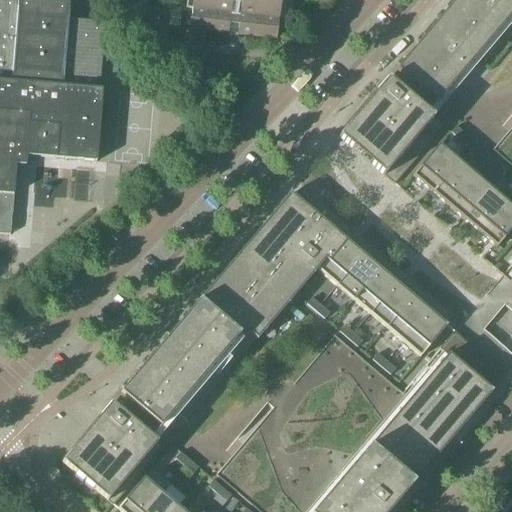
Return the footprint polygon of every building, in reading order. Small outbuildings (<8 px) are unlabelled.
[(68,2),(39,0),(0,0),(0,234),(10,235),(15,165),(25,156),(96,162),(101,89),(98,89),(103,22),(67,19),(68,2)] [(192,0),(189,29),(189,30),(228,34),(238,35),(275,39),(280,0),(192,0)] [(511,0),(455,0),(396,70),(436,104),(511,14),(511,0)] [(394,186),(443,127),(388,80),(338,138),(394,186)] [(242,445),(215,476),(257,511),(315,511),(462,340),(489,363),(496,355),(497,355),(509,354),(502,348),(494,341),(482,331),(504,305),(511,312),(511,285),(509,283),(511,280),(511,127),(492,151),(511,167),(511,264),(510,266),(501,277),(498,281),(485,296),(470,313),(457,329),(453,333),(434,356),(427,364),(401,394),(334,337),(302,374),(293,385),(273,409),(242,445)] [(456,128),(450,134),(460,141),(465,135),(456,128)] [(429,191),(456,160),(439,146),(412,177),(429,191)] [(488,156),(479,148),(475,154),(483,162),(488,156)] [(497,163),(488,156),(483,162),(492,169),(497,163)] [(446,206),(472,174),(456,160),(429,191),(446,206)] [(462,220),(489,189),(472,174),(446,206),(462,220)] [(479,234),(506,203),(489,189),(462,220),(479,234)] [(319,273),(346,242),(290,194),(120,395),(160,429),(173,414),(186,424),(316,271),(319,273)] [(511,229),(511,208),(506,203),(479,234),(496,249),(511,229)] [(336,287),(362,256),(346,242),(319,273),(336,287)] [(352,302),(379,270),(362,256),(336,287),(352,302)] [(369,316),(396,284),(379,270),(352,302),(369,316)] [(386,330),(413,299),(396,284),(369,316),(386,330)] [(315,313),(320,307),(311,299),(306,305),(315,313)] [(403,344),(429,313),(413,299),(386,330),(403,344)] [(329,314),(320,307),(315,313),(324,320),(329,314)] [(419,359),(446,327),(429,313),(403,344),(419,359)] [(353,335),(344,327),(339,333),(348,341),(353,335)] [(357,348),(362,342),(353,335),(348,341),(357,348)] [(390,511),(505,377),(489,363),(462,340),(315,511),(390,511)] [(386,363),(377,355),(372,361),(381,369),(386,363)] [(395,370),(386,363),(381,369),(390,376),(395,370)] [(162,448),(111,405),(61,463),(112,507),(162,448)] [(188,461),(180,454),(175,460),(183,467),(188,461)] [(192,475),(197,469),(188,461),(183,467),(192,475)] [(118,511),(144,511),(160,493),(143,479),(117,511),(118,511)] [(221,489),(212,482),(208,488),(216,495),(221,489)] [(225,503),(230,497),(221,489),(216,495),(225,502),(225,503)] [(173,511),(177,508),(160,493),(144,511),(173,511)] [(216,495),(209,504),(214,509),(220,508),(225,502),(216,495)] [(234,500),(223,511),(230,511),(238,503),(234,500)]
